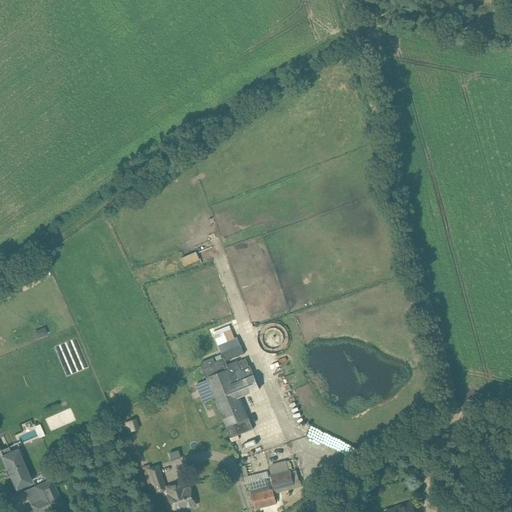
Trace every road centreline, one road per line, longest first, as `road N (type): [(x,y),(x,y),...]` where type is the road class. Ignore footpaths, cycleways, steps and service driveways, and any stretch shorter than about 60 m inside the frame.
road 1 (track): [(457,418),(347,0)]
road 2 (unclassified): [(299,511),(439,420),(511,421)]
